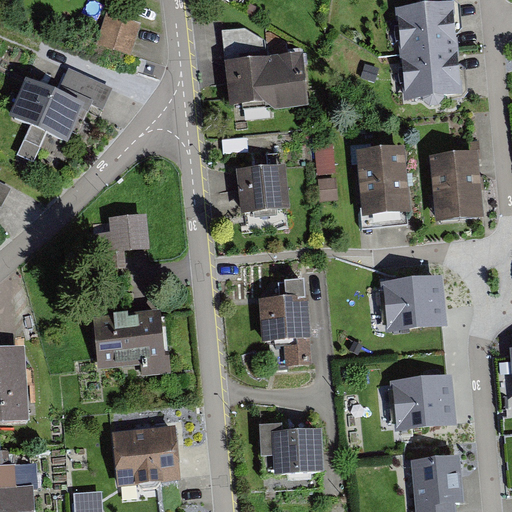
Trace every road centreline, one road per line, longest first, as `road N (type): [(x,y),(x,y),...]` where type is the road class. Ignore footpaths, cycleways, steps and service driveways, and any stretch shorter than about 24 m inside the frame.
road 1 (residential): [(489,0),(510,304),(492,319),(482,361),(494,511)]
road 2 (residential): [(229,511),(188,115)]
road 3 (residential): [(0,267),(147,135),(188,115)]
